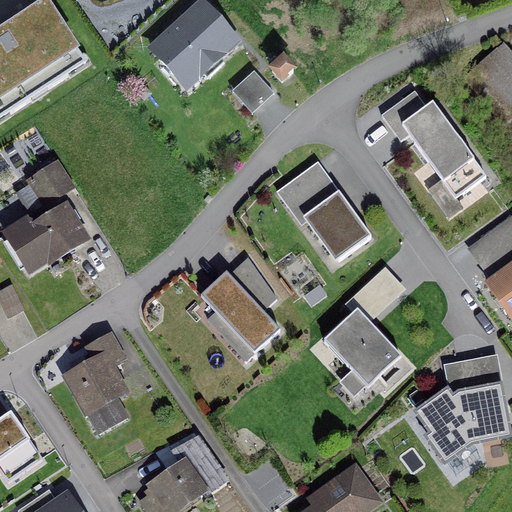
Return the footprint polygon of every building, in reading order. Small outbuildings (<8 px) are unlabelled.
[(0,110),(80,59),(47,6),(2,35),(0,36),(0,110)] [(236,48),(201,9),(151,55),(186,93),(236,48)] [(511,138),(511,60),(502,48),(463,80),(511,138)] [(280,84),(291,74),(281,63),(269,73),(280,84)] [(234,95),(253,116),(273,98),(254,77),(234,95)] [(482,181),(434,111),(405,131),(453,201),(482,181)] [(319,163),(279,191),(332,268),(373,240),(319,163)] [(43,208),(70,190),(55,167),(28,185),(43,208)] [(4,238),(28,275),(82,241),(63,212),(30,232),(25,225),(4,238)] [(511,322),(511,321),(511,259),(502,266),(507,272),(486,288),(511,322)] [(281,332),(231,279),(207,301),(258,353),(281,332)] [(0,307),(6,321),(21,312),(10,287),(0,292),(0,307)] [(399,365),(357,319),(325,349),(367,394),(399,365)] [(110,403),(123,395),(109,371),(122,364),(109,338),(86,351),(94,364),(64,381),(84,417),(85,417),(96,436),(121,423),(110,403)] [(509,414),(498,359),(445,369),(448,402),(417,422),(433,444),(427,448),(445,473),(471,454),(510,447),(504,415),(509,414)] [(0,458),(27,440),(10,416),(0,423),(0,458)] [(176,511),(201,495),(182,467),(150,489),(154,495),(141,504),(146,511),(176,511)] [(320,504),(309,511),(365,511),(376,505),(353,472),(316,498),(320,504)]
